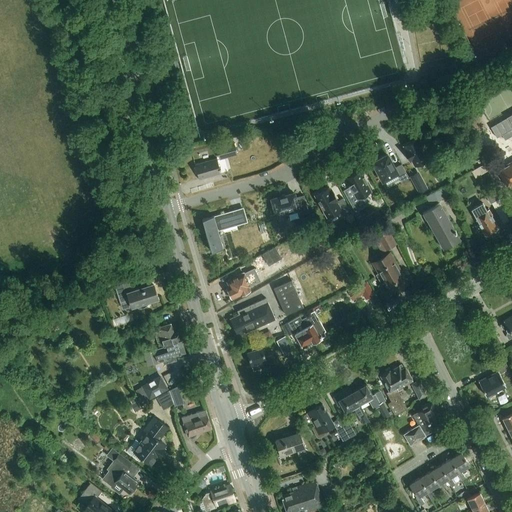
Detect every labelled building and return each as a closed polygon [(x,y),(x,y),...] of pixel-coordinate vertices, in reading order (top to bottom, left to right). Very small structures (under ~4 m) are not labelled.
[(508,166),(499,171),(507,185),(511,181),(511,113),(507,117),(511,125),(511,161),(507,164),(508,166)] [(417,139),(404,146),(406,149),(404,150),(410,161),(412,160),(415,166),(428,158),(417,139)] [(215,149),(218,158),(236,152),(233,143),(215,149)] [(387,155),(380,159),(373,163),(383,180),(396,173),(401,182),(409,178),(401,164),(394,168),(387,155)] [(216,158),(194,164),(198,179),(220,173),(216,158)] [(485,163),(489,173),(497,168),(498,168),(493,160),(492,159),(485,163)] [(352,177),(346,181),(355,196),(348,199),(355,210),(367,203),(363,195),(370,191),(366,183),(367,182),(364,176),(363,177),(359,171),(351,175),(352,177)] [(418,172),(410,177),(420,193),(428,189),(418,172)] [(445,185),(425,196),(431,206),(450,195),(445,185)] [(328,188),(315,195),(327,217),(340,210),(341,212),(348,208),(343,198),(338,201),(331,190),(330,191),(328,188)] [(308,212),(304,196),(295,198),(294,193),(272,199),(276,215),(297,209),(299,215),(308,212)] [(484,235),(497,228),(494,222),(495,221),(489,209),(487,210),(482,202),(471,209),(475,217),(474,218),(484,235)] [(442,242),(446,240),(449,246),(452,244),(453,244),(459,241),(458,241),(460,240),(439,203),(422,213),(425,219),(429,217),(442,242)] [(232,211),(202,219),(212,252),(223,248),(217,228),(236,222),(232,211)] [(364,214),(357,218),(362,227),(369,223),(364,214)] [(382,221),(371,227),(378,239),(375,241),(382,253),(397,244),(382,221)] [(262,255),(251,262),(254,267),(255,269),(260,266),(266,262),(268,265),(280,258),(274,247),(261,253),(262,255)] [(389,254),(373,263),(379,273),(376,275),(381,284),(384,282),(390,293),(396,289),(397,292),(402,289),(401,287),(406,283),(389,254)] [(265,275),(260,266),(255,269),(254,267),(243,272),(242,272),(235,275),(236,277),(227,281),(230,287),(227,288),(228,289),(226,290),(229,297),(231,296),(232,298),(249,290),(247,286),(259,280),(258,279),(265,275)] [(153,284),(132,290),(128,278),(114,284),(120,302),(126,300),(126,302),(129,303),(130,302),(131,306),(139,304),(140,306),(142,307),(145,306),(147,304),(146,301),(158,298),(153,284)] [(273,287),(284,314),(303,306),(291,279),(273,287)] [(366,281),(348,291),(353,300),(363,294),(366,299),(374,295),(366,281)] [(235,310),(237,315),(230,318),(237,333),(245,329),(246,331),(273,319),(263,298),(235,310)] [(288,321),(282,324),(288,335),(294,332),(302,347),(312,341),(312,342),(313,341),(316,342),(320,340),(320,338),(325,335),(326,334),(325,331),(326,330),(314,309),(310,311),(311,313),(301,319),(299,315),(288,321)] [(511,315),(503,321),(504,323),(500,325),(502,329),(505,329),(507,331),(506,335),(508,339),(511,337),(511,344),(511,345),(511,315)] [(51,328),(60,326),(58,318),(50,320),(51,328)] [(155,334),(159,348),(159,349),(182,342),(179,332),(174,334),(171,324),(158,328),(157,327),(148,329),(150,336),(155,334)] [(284,336),(276,341),(280,350),(289,345),(284,336)] [(114,338),(117,348),(123,346),(121,338),(118,338),(117,337),(114,338)] [(164,363),(176,360),(175,355),(185,352),(182,342),(159,349),(159,348),(149,351),(154,365),(163,362),(164,363)] [(261,348),(247,352),(250,364),(260,361),(261,364),(274,360),(273,354),(264,356),(261,348)] [(129,358),(122,360),(125,367),(132,364),(129,358)] [(497,371),(478,381),(485,395),(487,395),(488,397),(495,393),(494,391),(505,385),(499,373),(508,369),(504,360),(494,365),(497,371)] [(387,403),(393,414),(405,407),(395,390),(411,381),(404,368),(400,370),(398,366),(397,367),(396,366),(391,368),(392,370),(389,372),(388,370),(379,375),(388,390),(385,392),(390,402),(387,403)] [(161,375),(143,386),(152,400),(169,390),(161,375)] [(427,394),(419,379),(411,384),(418,398),(427,394)] [(365,384),(351,392),(358,404),(368,399),(373,409),(377,406),(384,418),(389,416),(382,402),(380,403),(374,394),(371,395),(365,384)] [(170,392),(158,398),(165,410),(174,405),(171,395),(170,392)] [(171,395),(174,405),(175,407),(184,404),(180,392),(171,395)] [(346,395),(344,392),(336,396),(345,412),(351,408),(358,421),(361,420),(363,424),(368,421),(358,404),(351,392),(346,395)] [(134,412),(141,409),(137,401),(130,405),(134,412)] [(410,445),(425,436),(434,431),(445,425),(432,401),(421,407),(423,410),(412,415),(417,425),(403,434),(410,445)] [(307,412),(304,414),(303,416),(306,422),(309,422),(312,421),(315,426),(312,428),(311,430),(316,438),(319,439),(327,434),(328,430),(331,429),(329,427),(333,425),(321,404),(307,412)] [(502,417),(508,430),(511,427),(511,407),(502,413),(504,416),(502,417)] [(206,409),(182,417),(188,436),(212,428),(206,409)] [(147,432),(133,451),(151,464),(158,456),(159,457),(165,448),(164,447),(166,445),(159,440),(168,427),(154,416),(144,430),(147,432)] [(349,423),(342,427),(349,438),(355,434),(349,423)] [(342,442),(349,438),(342,427),(336,430),(342,442)] [(282,434),(283,437),(275,439),(280,454),(296,448),(298,453),(306,451),(298,429),(282,434)] [(461,452),(449,460),(457,473),(461,480),(465,477),(461,470),(469,466),(461,452)] [(113,488),(119,492),(123,488),(129,492),(130,491),(132,491),(134,488),(134,486),(138,481),(129,475),(130,474),(124,470),(131,462),(119,453),(108,467),(110,469),(103,479),(113,487),(113,488)] [(447,479),(451,486),(455,484),(451,477),(457,473),(449,460),(439,466),(447,479)] [(429,472),(437,486),(441,492),(445,490),(440,483),(447,479),(439,466),(429,472)] [(430,490),(437,486),(429,472),(418,478),(426,492),(430,499),(434,496),(430,490)] [(424,502),(420,496),(426,492),(418,478),(409,484),(417,497),(416,497),(420,505),(424,502)] [(292,488),(293,491),(281,495),(286,511),(291,511),(299,510),(299,511),(303,511),(324,505),(315,480),(292,488)] [(102,491),(103,492),(104,492),(89,481),(91,483),(79,498),(89,506),(84,511),(113,511),(96,499),(102,491)] [(206,494),(202,498),(206,510),(216,506),(216,505),(235,498),(231,485),(206,493),(206,494)] [(466,498),(472,510),(485,504),(479,492),(466,498)]
